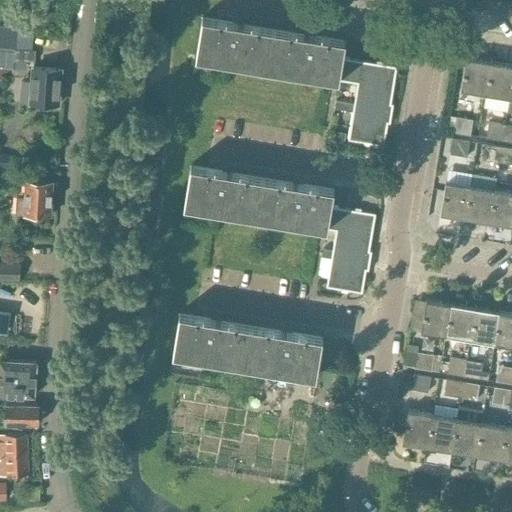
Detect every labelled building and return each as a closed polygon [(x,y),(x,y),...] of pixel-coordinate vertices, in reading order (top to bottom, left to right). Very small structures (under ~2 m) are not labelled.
[(268,66),(274,29),(244,24),(245,23),(233,21),(233,22),(204,18),(204,17),(203,16),(196,56),(212,59),(212,57),(268,66)] [(343,57),(346,39),(344,39),(344,40),(315,35),(315,34),(304,32),(304,33),(274,29),(268,66),(337,77),(337,79),(339,79),(343,57)] [(33,60),(34,50),(6,48),(0,47),(0,65),(14,66),(14,59),(33,60)] [(335,99),(334,108),(352,111),(347,139),(383,145),(387,123),(389,123),(393,103),(390,103),(396,66),(343,57),(339,79),(357,82),(353,102),(335,99)] [(486,93),(491,61),(467,57),(462,89),(486,93)] [(511,83),(511,64),(491,61),(486,93),(510,97),(511,83)] [(66,69),(39,67),(38,80),(21,78),(19,100),(64,103),(66,69)] [(453,133),(470,135),(473,120),(455,117),(453,133)] [(488,122),(485,138),(502,141),(505,125),(488,122)] [(511,125),(505,125),(502,141),(511,142),(511,125)] [(450,154),(467,157),(469,141),(452,138),(450,154)] [(485,144),(482,160),(499,163),(501,146),(485,144)] [(511,164),(511,148),(501,146),(499,163),(511,164)] [(256,215),(263,177),(233,172),(233,171),(222,169),(222,170),(192,166),(193,164),(191,164),(185,204),(201,207),(201,206),(256,215)] [(331,206),(334,188),(332,187),(332,189),(303,184),(303,183),(292,181),(292,182),(263,177),(256,215),(326,226),(326,228),(327,228),(331,206)] [(60,180),(33,178),(32,195),(16,194),(15,212),(31,212),(58,214),(60,180)] [(465,217),(470,185),(446,181),(440,213),(465,217)] [(494,189),(470,185),(465,217),(489,221),(494,189)] [(489,221),(511,224),(511,191),(494,189),(489,221)] [(331,206),(327,228),(336,230),(332,250),(323,248),(322,257),(331,258),(326,286),(362,293),(366,270),(368,270),(372,251),(369,250),(375,213),(331,206)] [(0,279),(19,281),(21,262),(0,260),(0,279)] [(427,299),(421,331),(446,335),(451,303),(427,299)] [(476,307),(451,303),(446,335),(471,339),(476,307)] [(471,339),(495,343),(501,311),(476,307),(471,339)] [(511,312),(501,311),(495,343),(511,345),(511,312)] [(245,363),(251,325),(222,321),(223,319),(211,318),(181,314),(182,313),(180,312),(173,352),(190,355),(191,354),(245,363)] [(251,325),(245,363),(315,374),(315,376),(316,376),(323,336),(322,335),(321,337),(292,332),(292,331),(281,329),(281,330),(251,325)] [(408,343),(404,365),(414,368),(417,351),(418,345),(408,343)] [(414,368),(439,372),(442,356),(417,351),(414,368)] [(449,357),(447,373),(464,376),(467,360),(449,357)] [(0,358),(0,361),(0,393),(34,396),(37,361),(0,358)] [(481,371),(483,362),(467,360),(464,376),(488,380),(490,372),(481,371)] [(511,367),(498,365),(496,381),(511,383),(511,367)] [(248,366),(245,386),(258,388),(261,368),(248,366)] [(428,392),(430,376),(413,374),(411,390),(428,392)] [(446,379),(443,395),(460,398),(463,381),(446,379)] [(477,400),(479,384),(463,381),(460,398),(477,400)] [(494,387),(491,403),(509,406),(511,390),(494,387)] [(39,403),(6,402),(5,422),(38,423),(39,403)] [(427,445),(432,414),(408,410),(402,441),(427,445)] [(432,414),(427,445),(452,450),(457,418),(432,414)] [(457,418),(452,450),(476,454),(481,422),(457,418)] [(481,422),(476,454),(500,458),(505,426),(481,422)] [(500,458),(511,459),(511,426),(505,426),(500,458)] [(25,433),(0,433),(0,474),(20,473),(21,479),(28,479),(25,433)]
